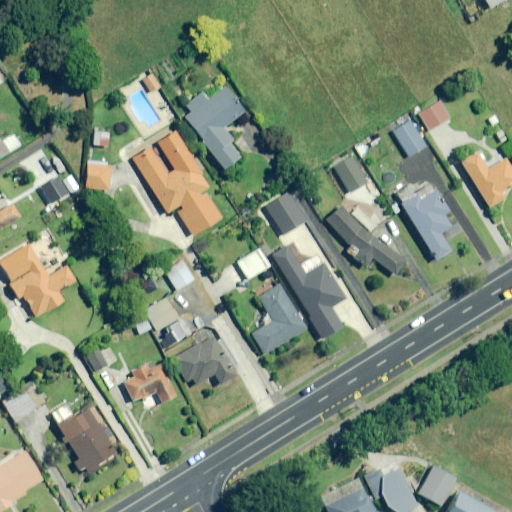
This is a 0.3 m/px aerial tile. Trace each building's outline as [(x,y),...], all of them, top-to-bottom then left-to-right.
[(503,0),(482,0),(488,9),(503,0)] [(159,87),(152,75),(142,81),(149,93),(159,87)] [(241,113),(223,88),(207,100),(203,94),(186,106),(190,113),(184,117),(222,170),(241,156),(220,128),(241,113)] [(448,120),(437,102),(417,114),(428,132),(448,120)] [(425,147),(409,121),(392,132),(408,157),(425,147)] [(502,129),(494,133),(500,144),(508,140),(502,129)] [(209,186),(175,131),(126,160),(147,194),(151,191),(167,218),(173,215),(188,239),(221,219),(203,189),(209,186)] [(107,147),(108,134),(93,132),(92,145),(107,147)] [(0,158),(20,146),(13,134),(0,142),(0,158)] [(363,141),(354,147),(359,155),(369,149),(363,141)] [(483,166),(475,154),(460,163),(488,208),(503,198),(500,193),(511,185),(511,172),(501,155),(483,166)] [(366,183),(350,157),(332,168),(348,194),(366,183)] [(108,165),(86,165),(85,189),(107,190),(108,165)] [(48,208),(70,195),(76,192),(72,185),(66,188),(59,176),(36,189),(48,208)] [(393,194),(398,202),(390,208),(395,216),(403,210),(434,261),(450,251),(439,234),(450,227),(442,214),(446,212),(434,191),(418,201),(408,185),(393,194)] [(305,222),(288,193),(265,207),(282,236),(305,222)] [(0,209),(0,229),(19,218),(10,203),(0,209)] [(352,218),(338,207),(324,224),(350,245),(344,252),(365,268),(372,259),(392,276),(405,260),(352,218)] [(47,276),(27,244),(0,260),(0,265),(11,284),(8,285),(17,299),(22,296),(35,318),(63,301),(58,293),(74,282),(64,266),(47,276)] [(303,275),(287,246),(272,254),(320,339),(340,328),(328,308),(342,300),(322,264),(303,275)] [(269,267),(258,250),(237,263),(247,281),(269,267)] [(182,261),(164,271),(170,281),(176,291),(194,280),(182,261)] [(261,319),(265,325),(250,334),(263,355),(306,329),(279,284),(257,298),(267,314),(261,319)] [(177,319),(165,298),(143,310),(156,332),(177,319)] [(150,329),(144,317),(132,322),(138,335),(150,329)] [(234,377),(212,337),(172,359),(185,382),(191,379),(194,385),(213,375),(218,385),(234,377)] [(117,360),(108,344),(86,356),(95,372),(117,360)] [(157,361),(145,367),(119,379),(130,403),(140,398),(145,410),(174,397),(157,361)] [(45,403),(34,385),(2,404),(14,423),(45,403)] [(69,417),(63,406),(50,414),(76,460),(71,463),(79,476),(113,456),(85,408),(69,417)] [(422,452),(406,420),(381,432),(397,464),(422,452)] [(0,511),(11,505),(9,503),(22,495),(21,492),(39,481),(21,453),(0,466),(0,511)] [(454,479),(432,467),(417,494),(439,506),(454,479)] [(405,511),(416,507),(397,470),(381,478),(377,470),(363,477),(374,500),(380,497),(384,505),(392,511),(405,511)] [(366,511),(349,477),(309,497),(316,511),(366,511)] [(511,511),(511,509),(458,478),(439,510),(442,511),(511,511)]
